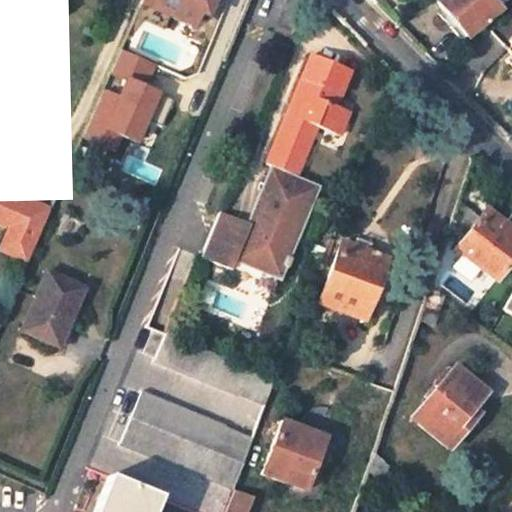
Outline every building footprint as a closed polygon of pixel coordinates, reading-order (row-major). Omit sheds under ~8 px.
[(141,0),(139,7),(197,33),(199,28),(207,32),(219,5),(211,1),(211,0),(141,0)] [(439,0),(436,3),(448,16),(443,21),(460,40),(465,36),(466,37),(497,8),(496,6),(503,0),(439,0)] [(346,66),(308,50),(262,160),(268,163),(267,167),(274,170),(292,178),(315,124),(336,135),(347,109),(332,102),(346,66)] [(152,66),(119,52),(81,139),(111,153),(118,137),(133,144),(143,122),(159,129),(171,102),(142,89),(152,66)] [(256,228),(245,224),(228,217),(210,261),(227,269),(231,258),(275,275),(311,185),(292,178),(274,170),(257,217),(260,218),(256,228)] [(0,224),(13,194),(0,187),(0,224)] [(18,213),(24,198),(13,194),(0,224),(11,229),(18,213)] [(0,252),(23,263),(41,223),(47,207),(24,198),(18,213),(11,229),(0,252)] [(511,228),(484,207),(453,249),(494,280),(511,256),(511,228)] [(217,213),(199,257),(209,261),(210,261),(228,217),(217,213)] [(325,237),(315,262),(328,267),(338,242),(325,237)] [(338,242),(328,267),(314,303),(359,320),(383,259),(338,242)] [(80,290),(44,273),(18,331),(54,348),(80,290)] [(442,295),(427,283),(415,317),(432,322),(442,295)] [(511,286),(500,306),(511,312),(511,286)] [(237,400),(238,397),(263,406),(272,380),(164,337),(153,364),(237,400)] [(471,406),(485,390),(454,362),(410,412),(445,445),(477,411),(471,406)] [(226,423),(142,389),(121,441),(203,476),(204,473),(233,484),(252,436),(225,425),(226,423)] [(326,433),(282,416),(261,469),(305,486),(326,433)] [(371,449),(365,466),(376,474),(386,462),(371,449)] [(150,511),(156,499),(106,479),(92,511),(150,511)] [(233,486),(222,511),(243,511),(251,493),(233,486)]
